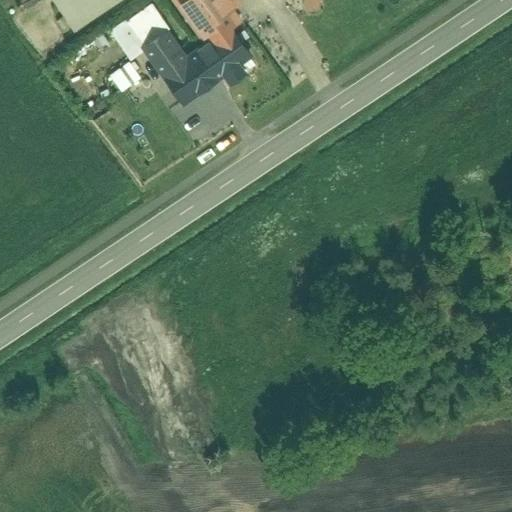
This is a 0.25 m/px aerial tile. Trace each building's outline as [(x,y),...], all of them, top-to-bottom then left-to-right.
[(50,0),(69,27),(108,0),(50,0)] [(166,0),(187,29),(229,0),(166,0)] [(311,7),(310,0),(293,0),(295,9),(311,7)] [(141,3),(103,31),(121,55),(134,46),(159,28),(141,3)] [(154,74),(176,104),(244,56),(222,25),(179,55),(154,74)] [(134,46),(154,74),(179,55),(159,28),(134,46)] [(112,88),(135,71),(126,58),(103,74),(112,88)]
